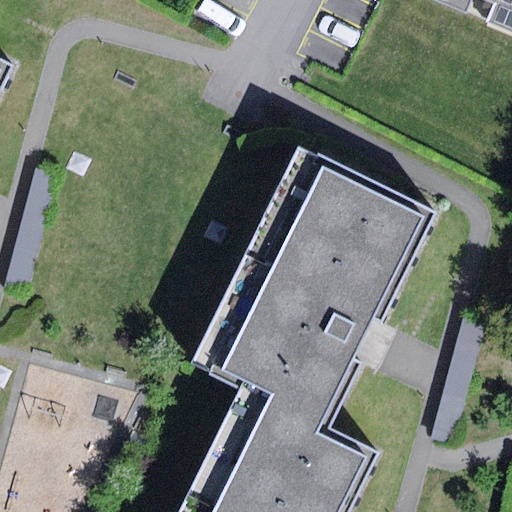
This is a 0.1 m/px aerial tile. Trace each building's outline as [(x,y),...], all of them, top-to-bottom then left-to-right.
[(511,0),(433,0),(511,32),(511,0)] [(0,89),(11,66),(0,60),(0,89)] [(238,387),(328,431),(361,363),(353,360),(364,338),(373,319),(382,324),(435,214),(298,148),(192,365),(238,387)] [(35,170),(6,283),(28,289),(58,176),(35,170)] [(485,324),(463,318),(437,419),(459,425),(485,324)] [(349,511),(378,455),(328,431),(238,387),(176,511),(349,511)]
